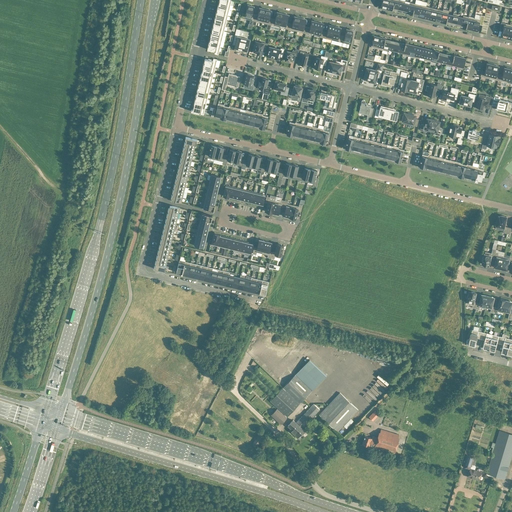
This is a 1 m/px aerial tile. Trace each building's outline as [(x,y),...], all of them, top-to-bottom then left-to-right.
[(415,0),(415,3),(412,15),(418,16),(421,5),(421,1),(417,0),(415,0)] [(217,7),(229,10),(230,5),(219,2),(217,7)] [(252,25),(253,21),(255,14),(252,14),(254,6),(251,6),(251,5),(247,4),(246,8),(247,8),(245,14),(243,13),(242,18),(244,18),(244,19),(245,19),(250,20),(249,24),(252,25)] [(421,5),(418,16),(423,18),(426,6),(421,5)] [(426,6),(423,18),(429,19),(432,8),(431,7),(431,8),(426,6)] [(217,7),(217,10),(216,12),(228,15),(229,10),(217,7)] [(258,15),(255,14),(253,21),(256,21),(256,22),(257,22),(262,23),(265,8),(262,8),(260,8),(258,15)] [(265,8),(262,23),(267,24),(268,25),(268,24),(271,25),(272,19),(269,18),(271,10),(269,10),(269,9),(265,8)] [(432,8),(429,19),(434,21),(437,9),(432,8)] [(437,9),(434,21),(440,22),(443,10),(442,10),(437,9)] [(443,10),(440,22),(446,23),(448,14),(449,10),(448,10),(443,9),(442,10),(443,10)] [(216,13),(215,15),(215,17),(214,17),(214,18),(226,20),(228,15),(216,12),(216,13)] [(275,19),(272,19),(271,25),(273,26),(274,26),(279,27),(283,13),(279,12),(279,13),(277,12),(275,19)] [(283,13),(279,27),(285,29),(288,29),(290,23),(287,22),(288,15),(286,14),(283,13)] [(474,18),(471,30),(477,31),(479,24),(482,25),(485,16),(484,16),(481,15),(479,19),(474,18)] [(297,32),(300,17),(297,16),(297,17),(294,16),(292,24),(290,23),(288,29),(291,30),(296,31),(296,32),(297,32)] [(304,18),(300,17),(297,32),(297,31),(302,33),(305,34),(307,27),(304,26),(306,19),(303,18),(304,18)] [(468,17),(466,28),(471,30),(474,18),(469,17),(468,17)] [(215,18),(214,20),(214,23),(213,23),(225,26),(226,20),(214,18),(215,18)] [(307,27),(305,34),(308,34),(309,35),(309,32),(315,33),(318,21),(314,20),(314,21),(312,20),(310,28),(307,27)] [(321,22),(318,21),(315,33),(320,35),(319,37),(320,37),(323,38),(324,31),(321,31),(323,23),(321,23),(321,22)] [(503,38),(506,39),(510,24),(505,23),(504,23),(501,22),(500,29),(503,29),(501,37),(503,37),(503,38)] [(213,23),(213,26),(212,28),(224,31),(225,26),(213,23)] [(331,40),(335,25),(331,25),(329,25),(327,32),(324,31),(323,38),(326,39),(331,40)] [(338,26),(335,25),(331,40),(332,40),(337,41),(337,42),(337,41),(340,42),(342,36),(339,35),(341,28),(338,27),(338,26)] [(212,28),(212,31),(211,33),(210,33),(223,36),(224,31),(212,28)] [(241,30),(236,29),(232,45),(235,45),(235,48),(238,49),(241,50),(247,51),(248,44),(249,44),(250,41),(249,41),(250,39),(239,37),(241,30)] [(342,36),(340,42),(343,43),(349,44),(352,33),(352,34),(353,30),(350,29),(349,30),(346,29),(345,36),(342,36)] [(211,34),(210,39),(221,41),(223,36),(210,33),(211,34)] [(376,49),(377,49),(379,37),(374,36),(371,47),(376,48),(376,49)] [(382,50),(385,38),(379,37),(377,49),(382,50)] [(208,44),(220,47),(221,41),(210,39),(208,44)] [(257,54),(261,55),(262,50),(266,50),(268,44),(267,44),(268,44),(260,42),(256,42),(253,52),(254,52),(257,53),(257,54)] [(403,52),(402,55),(403,55),(408,56),(411,45),(405,43),(405,44),(403,53),(403,52)] [(218,54),(220,47),(208,44),(207,49),(211,50),(211,51),(213,52),(213,51),(215,51),(214,54),(218,54)] [(413,58),(416,46),(411,45),(408,56),(413,57),(413,58)] [(422,47),(416,46),(413,58),(414,58),(419,59),(420,57),(422,47)] [(271,57),(271,58),(275,59),(275,58),(278,59),(279,56),(282,57),(284,49),(281,48),(280,50),(269,47),(267,56),(271,57)] [(287,51),(285,60),(290,62),(290,60),(293,61),(294,55),(298,56),(299,50),(295,49),(295,51),(293,50),(292,52),(287,51)] [(433,50),(427,49),(425,58),(425,60),(425,61),(425,60),(430,62),(433,50)] [(433,50),(430,62),(436,63),(437,61),(436,61),(438,52),(439,52),(433,50)] [(298,64),(302,65),(302,66),(305,67),(307,59),(310,60),(311,54),(305,53),(305,55),(301,54),(298,64)] [(446,63),(446,66),(451,67),(452,64),(451,64),(454,56),(453,56),(448,55),(446,63)] [(319,69),(321,69),(321,68),(321,66),(322,66),(322,65),(326,66),(328,57),(321,56),(320,58),(316,57),(315,61),(314,63),(313,67),(314,68),(314,69),(318,70),(318,69),(319,69)] [(462,70),(465,58),(459,57),(457,66),(457,68),(462,69),(462,70)] [(203,64),(215,67),(219,68),(220,61),(217,60),(217,59),(213,58),(213,61),(211,60),(211,59),(209,59),(209,60),(205,59),(203,64)] [(341,71),(345,72),(347,61),(341,59),(340,64),(329,61),(328,67),(328,68),(327,71),(328,71),(327,72),(331,73),(332,72),(340,74),(341,71)] [(383,65),(378,63),(376,69),(375,70),(367,68),(366,71),(365,71),(364,75),(365,75),(364,79),(369,80),(369,81),(375,83),(375,82),(376,82),(379,70),(382,70),(383,65)] [(489,64),(487,63),(485,71),(482,70),(480,76),(483,77),(484,77),(489,78),(489,79),(493,64),(489,63),(489,64)] [(202,69),(214,72),(215,67),(203,64),(202,69)] [(496,65),(493,64),(489,79),(495,80),(494,80),(495,80),(498,81),(499,74),(496,74),(498,66),(496,66),(496,65)] [(499,74),(498,81),(501,81),(501,82),(501,81),(506,83),(510,68),(507,67),(506,68),(504,68),(502,75),(499,74)] [(212,77),(214,72),(202,69),(201,74),(200,74),(200,75),(212,77)] [(382,85),(386,86),(386,85),(391,86),(391,83),(393,84),(394,82),(397,83),(399,73),(390,71),(389,75),(384,73),(381,84),(382,84),(382,85)] [(401,71),(399,81),(401,82),(400,85),(401,85),(400,89),(402,89),(402,90),(405,91),(406,90),(409,91),(411,80),(405,79),(407,73),(401,71)] [(221,89),(224,90),(225,90),(227,84),(236,87),(236,88),(237,87),(238,87),(239,81),(240,77),(236,76),(236,75),(231,74),(231,75),(229,75),(228,74),(228,77),(225,76),(221,89)] [(253,83),(253,80),(254,76),(250,75),(251,74),(247,74),(246,74),(244,84),(247,85),(246,88),(254,90),(254,91),(256,83),(255,83),(253,83)] [(211,83),(212,77),(200,75),(201,75),(200,80),(199,80),(211,83)] [(267,86),(268,84),(267,84),(268,80),(262,78),(261,82),(259,81),(257,87),(260,88),(259,89),(264,90),(263,93),(269,94),(271,87),(267,86)] [(411,80),(409,91),(416,93),(417,90),(418,88),(422,89),(424,80),(417,78),(416,82),(411,80)] [(200,80),(199,82),(198,85),(210,88),(211,83),(199,80),(200,80)] [(286,84),(279,82),(279,81),(276,80),(276,81),(275,81),(273,89),(278,91),(279,90),(281,90),(280,94),(287,95),(289,88),(285,87),(286,84)] [(440,91),(441,84),(438,83),(437,83),(438,83),(437,85),(430,84),(427,95),(428,96),(428,97),(431,97),(431,96),(435,97),(436,90),(440,91)] [(197,90),(209,93),(210,88),(198,85),(197,90)] [(293,89),(290,88),(288,95),(292,96),(292,95),(300,97),(302,88),(301,88),(302,87),(298,86),(297,87),(294,86),(293,89)] [(446,100),(448,101),(449,101),(449,100),(450,100),(453,100),(454,99),(456,99),(457,99),(459,89),(451,88),(450,93),(443,91),(441,100),(446,101),(446,100)] [(303,94),(302,99),(309,101),(309,99),(314,100),(316,91),(315,91),(315,90),(312,89),(311,90),(308,89),(307,94),(303,94)] [(196,96),(207,98),(209,93),(197,90),(196,96)] [(334,102),(335,101),(336,96),(331,95),(321,92),(320,95),(317,95),(317,97),(319,98),(325,100),(326,100),(325,101),(329,102),(328,107),(333,108),(335,108),(335,109),(337,102),(334,102)] [(469,94),(468,97),(461,95),(460,99),(459,99),(459,102),(459,103),(460,103),(460,104),(463,105),(463,104),(470,106),(471,101),(474,102),(476,95),(469,94)] [(497,106),(497,107),(497,109),(498,110),(505,111),(507,111),(507,112),(508,112),(508,111),(511,112),(511,108),(511,102),(508,101),(499,99),(500,96),(497,96),(498,94),(495,94),(492,105),(497,106)] [(484,106),(487,106),(487,107),(490,108),(493,97),(486,95),(485,99),(478,97),(476,107),(476,108),(479,109),(480,108),(483,109),(484,106)] [(207,98),(196,96),(195,96),(196,96),(194,101),(206,104),(207,98)] [(365,103),(365,102),(365,101),(365,100),(364,100),(363,100),(362,100),(361,101),(360,105),(360,106),(359,112),(367,114),(366,120),(370,121),(374,108),(370,108),(370,106),(366,105),(367,103),(366,103),(365,103)] [(194,101),(193,106),(205,109),(206,104),(194,101)] [(220,118),(224,105),(218,103),(215,116),(220,117),(220,118)] [(224,105),(220,118),(226,119),(229,106),(229,107),(224,106),(224,105)] [(193,106),(192,109),(191,109),(191,110),(191,111),(192,112),(203,114),(205,109),(193,106)] [(226,118),(232,120),(235,107),(229,106),(226,119),(226,118)] [(232,120),(237,121),(240,109),(235,107),(232,120)] [(378,116),(386,118),(389,108),(384,107),(384,108),(380,107),(379,110),(376,109),(374,117),(378,118),(378,116)] [(389,108),(386,118),(396,121),(399,111),(393,110),(394,109),(389,108)] [(240,109),(237,121),(243,123),(246,110),(240,109)] [(243,123),(248,124),(251,111),(246,110),(243,123)] [(248,124),(254,125),(257,113),(251,111),(248,124)] [(259,128),(263,114),(257,113),(254,125),(259,127),(259,128)] [(412,115),(412,114),(408,113),(407,114),(404,113),(402,121),(411,123),(411,125),(417,126),(418,119),(415,119),(416,116),(412,115)] [(263,114),(259,128),(265,129),(266,124),(267,124),(267,120),(268,117),(268,116),(262,115),(263,114)] [(427,130),(431,131),(434,119),(430,118),(430,119),(427,118),(426,123),(425,123),(425,125),(421,124),(419,130),(426,132),(427,130)] [(437,120),(434,119),(431,131),(434,131),(433,134),(440,136),(441,130),(438,130),(439,126),(439,125),(440,122),(436,121),(437,120)] [(287,134),(292,136),(295,122),(295,123),(290,122),(289,124),(289,126),(288,126),(287,129),(288,129),(287,134)] [(301,124),(295,122),(292,136),(293,136),(293,135),(298,136),(301,124)] [(301,124),(298,136),(304,137),(307,125),(301,124)] [(451,124),(451,127),(450,127),(449,131),(450,131),(449,136),(455,137),(458,137),(457,143),(461,145),(465,131),(461,130),(462,128),(458,127),(458,126),(457,126),(457,125),(453,124),(453,125),(451,124)] [(307,125),(304,137),(309,139),(312,126),(307,125)] [(312,126),(309,139),(315,140),(318,128),(312,126)] [(318,128),(315,140),(320,141),(323,130),(323,129),(318,128)] [(320,141),(320,142),(326,144),(327,141),(328,140),(327,140),(329,132),(329,131),(323,130),(320,141)] [(474,130),(473,130),(472,130),(472,131),(469,130),(467,138),(467,139),(469,139),(469,138),(472,139),(472,138),(475,139),(474,142),(481,143),(483,137),(479,136),(479,133),(475,132),(475,131),(475,130),(474,130)] [(498,138),(499,136),(498,136),(498,135),(495,134),(494,135),(489,134),(488,138),(487,140),(483,140),(481,148),(482,148),(481,148),(486,149),(487,145),(496,148),(497,145),(498,145),(499,139),(498,138)] [(348,138),(347,140),(346,143),(345,149),(351,150),(354,136),(353,136),(353,137),(349,136),(349,137),(348,138)] [(359,138),(354,136),(351,150),(351,149),(356,150),(359,138)] [(186,140),(185,142),(196,145),(197,140),(186,137),(185,140),(186,140)] [(365,139),(359,138),(356,150),(362,152),(365,139)] [(362,152),(368,153),(371,141),(365,139),(362,152)] [(376,142),(371,141),(368,153),(373,154),(376,142)] [(373,154),(379,156),(382,143),(376,142),(373,154)] [(387,145),(382,143),(379,156),(384,157),(387,145)] [(209,151),(206,150),(204,157),(214,159),(217,146),(216,146),(216,145),(213,144),(213,145),(211,145),(210,148),(210,149),(209,151)] [(387,145),(384,157),(390,158),(393,146),(387,145)] [(214,159),(223,162),(225,155),(222,154),(223,148),(222,147),(222,146),(219,146),(217,146),(214,159)] [(395,161),(399,147),(393,146),(390,158),(395,160),(395,161)] [(399,147),(395,161),(401,162),(402,157),(403,154),(404,150),(398,148),(399,147)] [(228,156),(225,155),(223,162),(222,164),(226,165),(227,160),(233,161),(236,151),(235,150),(231,149),(230,149),(228,156)] [(232,164),(233,164),(242,166),(244,160),(240,159),(242,152),(241,152),(241,151),(237,150),(237,151),(236,151),(233,161),(232,164)] [(247,160),(244,160),(242,166),(241,168),(245,169),(245,167),(251,168),(255,155),(253,155),(253,154),(250,153),(250,154),(248,154),(247,160)] [(419,167),(425,168),(428,156),(422,154),(421,158),(420,161),(420,162),(419,167)] [(256,156),(255,155),(251,168),(257,170),(257,172),(260,173),(262,164),(259,163),(261,157),(259,156),(256,155),(256,156)] [(428,155),(428,156),(425,168),(425,167),(430,168),(433,156),(428,155)] [(430,168),(436,170),(439,157),(433,156),(430,168)] [(436,170),(441,171),(444,159),(439,157),(436,170)] [(262,164),(260,173),(264,174),(264,172),(270,173),(273,160),(272,159),(269,158),(269,159),(267,158),(265,165),(262,164)] [(273,160),(270,173),(279,175),(281,169),(278,168),(279,161),(278,161),(278,160),(275,159),(275,160),(273,160)] [(441,171),(447,172),(450,160),(444,159),(441,171)] [(447,172),(452,174),(455,161),(450,160),(447,172)] [(458,176),(461,164),(462,163),(455,161),(452,174),(458,175),(458,176)] [(284,170),(281,169),(279,175),(278,178),(279,178),(282,178),(283,176),(289,178),(292,164),(291,164),(291,163),(287,162),(287,163),(286,163),(284,170)] [(293,165),(292,164),(289,178),(298,180),(300,173),(296,173),(298,166),(297,165),(293,164),(293,165)] [(464,177),(467,164),(466,165),(461,164),(458,176),(464,178),(464,177)] [(472,165),(467,164),(464,177),(469,178),(472,165)] [(469,178),(475,179),(478,167),(472,165),(469,178)] [(298,180),(307,182),(311,169),(309,169),(309,168),(306,167),(306,168),(304,167),(303,174),(300,173),(298,180)] [(478,167),(475,179),(474,180),(477,181),(477,179),(481,180),(482,177),(484,177),(485,172),(483,172),(483,169),(478,168),(478,167)] [(311,169),(307,182),(313,184),(313,186),(316,187),(319,178),(315,177),(316,174),(316,175),(316,174),(317,170),(315,170),(315,169),(312,168),(312,169),(311,169)] [(221,177),(211,175),(209,180),(220,183),(221,180),(220,180),(221,177)] [(338,184),(336,190),(339,191),(340,189),(345,190),(348,178),(343,177),(341,184),(338,184)] [(348,178),(345,190),(346,190),(351,191),(350,193),(354,194),(356,188),(353,187),(354,180),(349,179),(349,178),(348,178)] [(356,188),(354,194),(358,195),(358,193),(363,194),(366,183),(360,182),(359,188),(356,188)] [(366,183),(363,194),(369,196),(368,198),(372,199),(374,192),(370,191),(372,184),(371,184),(371,183),(367,182),(367,183),(366,183)] [(226,185),(223,196),(224,196),(229,197),(232,187),(226,185)] [(218,188),(208,186),(206,191),(217,194),(218,191),(217,191),(218,188)] [(240,199),(243,189),(237,188),(234,199),(238,199),(240,199)] [(251,202),(254,192),(248,191),(246,201),(249,202),(249,201),(251,202)] [(259,193),(257,204),(260,205),(260,204),(262,205),(265,195),(259,193)] [(182,197),(172,195),(171,195),(171,198),(172,198),(171,200),(181,203),(182,197)] [(272,213),(275,201),(269,199),(270,197),(267,196),(265,202),(268,203),(266,212),(268,212),(268,213),(271,214),(271,213),(272,213)] [(204,203),(215,205),(215,202),(214,202),(215,199),(205,197),(204,203)] [(281,202),(275,201),(272,213),(278,214),(280,206),(283,207),(285,201),(281,200),(281,202)] [(285,201),(283,207),(286,208),(284,216),(290,217),(293,205),(287,204),(288,201),(285,201)] [(202,208),(213,211),(215,205),(204,203),(202,208)] [(293,205),(290,217),(291,218),(290,218),(293,219),(294,218),(296,219),(298,211),(301,211),(302,205),(299,204),(299,206),(293,205)] [(180,208),(170,205),(169,208),(168,208),(168,211),(169,211),(178,213),(180,208)] [(450,211),(448,217),(452,218),(452,216),(457,217),(458,217),(461,205),(460,205),(460,206),(455,205),(453,211),(450,211)] [(461,205),(458,217),(463,219),(462,221),(466,222),(468,215),(465,215),(467,207),(461,205)] [(303,209),(301,216),(303,217),(302,220),(307,222),(308,218),(309,218),(311,211),(303,209)] [(330,212),(328,219),(332,220),(330,227),(335,229),(338,217),(333,216),(334,213),(330,212)] [(200,218),(211,221),(212,216),(201,213),(200,216),(200,218)] [(338,217),(335,229),(336,229),(336,228),(341,230),(343,223),(346,224),(348,217),(344,216),(344,219),(338,218),(338,217)] [(507,234),(508,227),(505,226),(507,217),(501,216),(499,216),(498,222),(497,221),(496,225),(497,225),(497,226),(504,228),(504,231),(503,233),(507,234)] [(354,221),(351,233),(356,234),(358,227),(359,228),(360,223),(354,221)] [(399,232),(396,244),(401,245),(402,238),(404,239),(405,234),(399,232)] [(211,245),(217,246),(220,235),(214,234),(211,243),(211,245)] [(223,246),(225,237),(222,236),(222,237),(220,236),(220,235),(217,246),(223,247),(223,246)] [(234,249),(233,251),(239,253),(242,241),(239,241),(239,240),(236,239),(234,249)] [(262,253),(265,241),(259,240),(257,248),(254,247),(253,254),(256,254),(256,252),(262,253)] [(244,242),(242,241),(239,253),(245,254),(245,252),(247,242),(244,241),(244,242)] [(265,241),(262,253),(268,255),(267,257),(271,258),(272,252),(269,251),(271,243),(265,241)] [(275,252),(272,252),(271,258),(274,259),(274,257),(280,258),(281,255),(283,246),(281,245),(281,244),(278,243),(278,244),(277,244),(275,252)] [(448,244),(445,256),(449,257),(451,250),(452,251),(454,246),(448,244)] [(286,253),(285,258),(291,259),(293,248),(289,247),(287,253),(286,253)] [(491,257),(494,258),(496,249),(493,249),(492,253),(485,252),(484,257),(483,257),(482,261),(483,261),(482,264),(484,264),(484,265),(489,266),(490,262),(491,260),(490,260),(491,257)] [(496,268),(501,269),(504,259),(504,256),(498,255),(499,253),(496,252),(496,249),(494,258),(497,259),(496,261),(496,263),(495,267),(496,267),(496,268)] [(317,262),(316,269),(320,270),(320,267),(326,269),(329,257),(322,255),(321,263),(317,262)] [(504,259),(501,269),(506,270),(507,270),(508,266),(509,264),(509,262),(511,262),(511,255),(510,255),(510,256),(509,260),(504,259)] [(329,257),(326,269),(326,268),(331,269),(331,272),(334,273),(336,266),(333,265),(334,259),(329,257)] [(178,263),(176,272),(182,274),(184,264),(185,261),(179,260),(178,263)] [(336,266),(334,273),(337,274),(338,271),(344,272),(346,262),(340,260),(339,267),(336,266)] [(182,274),(187,275),(190,263),(185,261),(184,264),(182,274)] [(346,262),(344,272),(349,273),(348,276),(352,277),(353,271),(350,270),(352,263),(351,263),(351,262),(347,261),(347,262),(346,262)] [(187,275),(193,277),(196,264),(190,263),(187,275)] [(196,264),(193,277),(198,278),(201,265),(196,264)] [(353,271),(352,277),(355,278),(356,275),(361,277),(364,265),(363,265),(363,266),(358,264),(356,271),(353,271)] [(198,278),(204,279),(207,267),(201,265),(198,278)] [(364,265),(361,277),(366,279),(366,281),(369,282),(371,275),(368,275),(370,267),(364,265)] [(207,267),(204,279),(209,281),(213,268),(207,267)] [(213,268),(209,281),(215,282),(218,269),(213,268)] [(215,282),(221,283),(224,271),(218,269),(215,282)] [(221,283),(226,285),(228,275),(229,275),(229,272),(224,271),(221,283)] [(392,272),(389,285),(395,286),(395,285),(397,274),(398,274),(392,272)] [(251,281),(248,290),(254,291),(257,279),(251,278),(250,280),(251,281)] [(254,291),(260,293),(263,280),(257,279),(254,291)] [(414,289),(414,290),(419,292),(422,280),(417,279),(415,289),(414,289)] [(268,282),(263,280),(260,293),(265,294),(268,282)] [(429,294),(434,296),(437,283),(432,282),(429,294)] [(472,308),(476,309),(477,302),(474,302),(475,299),(476,297),(475,297),(476,293),(471,292),(470,292),(469,295),(468,294),(467,298),(468,299),(467,304),(473,305),(472,308)] [(480,303),(477,302),(476,309),(479,309),(480,307),(485,309),(488,296),(483,295),(482,295),(481,298),(481,301),(480,303)] [(493,297),(488,296),(485,309),(486,309),(486,307),(491,309),(490,312),(494,313),(495,307),(492,306),(493,304),(494,301),(493,301),(494,298),(493,297)] [(498,307),(495,307),(494,313),(497,314),(498,312),(503,313),(506,300),(500,299),(499,303),(499,305),(498,307)] [(511,301),(506,300),(503,313),(504,313),(504,311),(510,312),(508,319),(511,320),(511,316),(511,310),(510,310),(511,308),(511,306),(511,303),(511,302),(511,301)] [(360,307),(358,317),(364,318),(366,308),(360,307)] [(379,308),(376,321),(380,322),(382,316),(384,316),(385,309),(379,308)] [(388,308),(386,316),(389,317),(388,324),(389,324),(389,325),(392,326),(392,325),(393,325),(396,314),(396,315),(397,312),(391,311),(392,308),(388,308)] [(406,314),(404,321),(407,321),(405,328),(411,330),(414,317),(409,315),(409,314),(406,313),(405,314),(406,314)] [(396,314),(393,325),(399,327),(401,320),(404,321),(406,314),(405,314),(402,314),(402,316),(396,315),(396,314)] [(414,317),(411,330),(417,331),(419,324),(422,325),(424,316),(420,316),(420,318),(414,317)] [(481,339),(483,332),(473,330),(470,339),(469,339),(468,339),(468,340),(467,340),(467,341),(467,342),(467,343),(467,344),(468,344),(469,345),(473,346),(473,345),(475,346),(477,338),(481,339)] [(483,332),(481,339),(485,340),(483,348),(489,349),(493,335),(490,334),(483,332)] [(497,343),(500,344),(502,337),(493,335),(489,349),(495,351),(497,343)] [(508,354),(511,339),(502,337),(500,344),(504,345),(502,352),(508,354)] [(295,375),(270,401),(275,405),(287,417),(312,391),(295,375)] [(340,393),(319,414),(338,431),(358,410),(340,393)] [(293,420),(288,426),(292,429),(290,431),(297,438),(304,430),(302,428),(320,409),(314,404),(296,423),(293,420)] [(271,415),(281,424),(286,418),(277,409),(271,415)] [(373,421),(379,415),(375,410),(368,417),(373,421)] [(365,436),(362,444),(369,446),(369,445),(395,453),(399,439),(398,438),(399,435),(387,431),(381,429),(380,433),(379,432),(377,437),(376,440),(372,438),(365,436)] [(486,474),(505,479),(511,454),(511,434),(499,431),(496,443),(494,448),(486,474)] [(260,435),(253,444),(256,446),(262,437),(260,435)] [(467,455),(464,465),(467,466),(471,467),(470,469),(470,470),(468,477),(479,480),(479,479),(481,480),(482,479),(483,477),(482,476),(480,476),(481,475),(482,472),(474,470),(476,466),(475,465),(474,465),(472,464),(474,457),(470,456),(467,455)]
